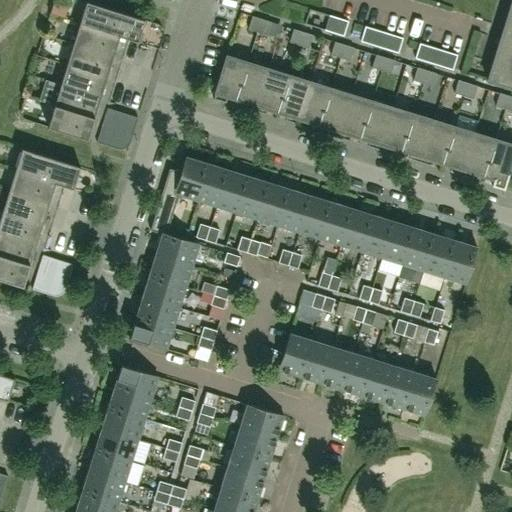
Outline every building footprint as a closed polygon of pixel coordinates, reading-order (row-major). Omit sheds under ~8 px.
[(511,88),(511,0),(509,7),(503,26),(499,39),(495,38),(493,43),(498,45),(494,57),(487,80),(511,88)] [(53,1),(49,13),(64,18),(68,6),(53,1)] [(137,41),(144,20),(86,2),(79,23),(137,41)] [(333,33),(338,18),(328,15),(324,30),(333,33)] [(257,32),(261,19),(252,16),(247,29),(257,32)] [(343,36),(348,21),(338,18),(333,33),(343,36)] [(267,35),(271,22),(261,19),(257,32),(267,35)] [(113,56),(119,36),(128,39),(137,42),(137,41),(79,23),(73,44),(113,56)] [(369,44),(374,29),(365,26),(360,41),(369,44)] [(298,45),(302,32),(293,29),(289,42),(298,45)] [(379,47),(383,32),(374,29),(369,44),(379,47)] [(308,48),(312,35),(302,32),(298,45),(308,48)] [(388,50),(393,35),(383,32),(379,47),(388,50)] [(398,53),(402,38),(393,35),(388,50),(398,53)] [(339,58),(344,44),(334,41),(330,55),(339,58)] [(424,61),(428,46),(419,43),(414,58),(424,61)] [(106,77),(113,56),(73,44),(66,64),(106,77)] [(349,61),(353,47),(344,44),(339,58),(349,61)] [(433,64),(438,49),(428,46),(424,61),(433,64)] [(443,67),(447,52),(438,49),(433,64),(443,67)] [(452,70),(457,55),(447,52),(443,67),(452,70)] [(381,70),(385,57),(375,54),(371,68),(381,70)] [(236,99),(247,62),(226,56),(213,98),(225,102),(227,96),(236,99)] [(390,73),(394,60),(385,57),(381,70),(390,73)] [(257,106),(268,69),(247,62),(236,99),(257,106)] [(100,97),(106,77),(66,64),(60,85),(100,97)] [(422,83),(426,70),(416,67),(412,80),(422,83)] [(277,112),(289,75),(268,69),(257,106),(277,112)] [(431,86),(436,73),(426,70),(422,83),(431,86)] [(298,119),(310,82),(289,75),(277,112),(298,119)] [(463,96),(467,83),(458,80),(454,93),(463,96)] [(319,125),(330,88),(310,82),(298,119),(319,125)] [(473,99),(477,86),(467,83),(463,96),(473,99)] [(93,118),(100,97),(60,85),(53,106),(93,118)] [(398,102),(409,105),(413,91),(403,87),(398,102)] [(338,137),(351,94),(330,88),(319,125),(328,128),(326,134),(338,137)] [(504,109),(508,96),(499,93),(495,106),(504,109)] [(360,138),(372,101),(351,94),(338,137),(348,141),(350,135),(360,138)] [(381,144),(392,107),(372,101),(360,138),(381,144)] [(87,139),(93,118),(53,106),(47,127),(87,139)] [(402,151),(413,114),(392,107),(381,144),(402,151)] [(117,122),(120,112),(107,108),(104,118),(117,122)] [(134,127),(137,117),(124,113),(121,123),(134,127)] [(422,157),(434,120),(413,114),(402,151),(422,157)] [(114,132),(117,122),(104,118),(101,128),(114,132)] [(443,164),(455,127),(434,120),(422,157),(443,164)] [(131,137),(134,127),(121,123),(118,133),(131,137)] [(464,170),(475,133),(455,127),(443,164),(464,170)] [(112,138),(114,132),(101,128),(96,142),(109,146),(112,138)] [(129,144),(130,142),(131,137),(118,133),(116,140),(112,138),(109,146),(118,149),(120,149),(122,149),(125,148),(127,147),(128,145),(129,144)] [(484,176),(496,140),(475,133),(464,170),(484,176)] [(503,188),(511,159),(511,144),(496,140),(484,176),(493,179),(491,185),(503,188)] [(73,188),(79,167),(21,148),(14,170),(73,188)] [(150,230),(161,234),(162,233),(166,234),(178,195),(195,200),(207,163),(185,157),(180,172),(169,168),(150,230)] [(227,170),(207,163),(195,200),(216,207),(227,170)] [(48,203),(54,183),(64,186),(73,189),(73,188),(14,170),(8,190),(48,203)] [(237,213),(248,176),(227,170),(216,207),(237,213)] [(257,219),(269,182),(248,176),(237,213),(257,219)] [(278,226),(289,189),(269,182),(257,219),(278,226)] [(299,232),(310,195),(289,189),(278,226),(299,232)] [(42,224),(48,203),(8,190),(2,211),(42,224)] [(319,239),(331,202),(310,195),(299,232),(319,239)] [(340,245),(352,208),(331,202),(319,239),(340,245)] [(361,252),(372,215),(352,208),(340,245),(361,252)] [(0,233),(35,244),(42,224),(2,211),(0,216),(0,233)] [(198,223),(199,224),(195,237),(204,239),(208,226),(211,215),(202,212),(198,223)] [(382,258),(393,221),(372,215),(361,252),(382,258)] [(402,265),(414,228),(393,221),(382,258),(402,265)] [(215,243),(219,230),(208,226),(204,239),(215,243)] [(178,227),(175,237),(184,240),(187,230),(178,227)] [(423,271),(435,234),(414,228),(402,265),(423,271)] [(0,256),(29,265),(35,244),(0,233),(0,256)] [(161,234),(155,254),(192,265),(199,244),(184,240),(175,237),(166,234),(162,233),(161,234)] [(444,277),(455,240),(435,234),(423,271),(444,277)] [(246,253),(250,239),(241,236),(236,250),(246,253)] [(256,255),(260,242),(250,239),(246,253),(256,255)] [(465,284),(476,247),(455,240),(444,277),(465,284)] [(287,265),(292,252),(282,249),(278,262),(287,265)] [(236,266),(239,256),(226,252),(223,262),(236,266)] [(297,268),(301,255),(292,252),(287,265),(297,268)] [(185,286),(192,265),(155,254),(148,275),(185,286)] [(52,269),(55,259),(42,255),(39,265),(52,269)] [(0,279),(22,286),(29,265),(0,256),(0,279)] [(70,274),(73,265),(73,264),(60,260),(56,270),(70,274)] [(49,278),(52,269),(39,265),(36,274),(49,278)] [(223,267),(221,275),(231,277),(233,270),(223,267)] [(67,284),(70,274),(56,270),(54,280),(67,284)] [(327,288),(331,275),(321,272),(317,285),(327,288)] [(45,293),(47,285),(49,278),(36,274),(32,289),(45,293)] [(179,307),(185,286),(148,275),(142,296),(179,307)] [(336,291),(340,278),(331,275),(327,288),(336,291)] [(64,291),(65,289),(67,284),(54,280),(51,286),(47,285),(45,293),(53,296),(55,296),(57,296),(59,295),(61,294),(62,294),(63,293),(64,292),(64,291)] [(226,299),(229,290),(216,285),(213,295),(226,299)] [(368,301),(372,288),(363,285),(358,298),(368,301)] [(377,304),(382,291),(372,288),(368,301),(377,304)] [(320,309),(324,296),(315,293),(311,306),(320,309)] [(223,309),(226,299),(213,295),(210,305),(223,309)] [(172,328),(179,307),(142,296),(136,316),(172,328)] [(330,312),(334,299),(324,296),(320,309),(330,312)] [(409,314),(413,301),(404,298),(400,311),(409,314)] [(419,317),(423,304),(413,301),(409,314),(419,317)] [(361,322),(366,309),(356,306),(352,319),(361,322)] [(439,323),(443,310),(434,307),(430,320),(439,323)] [(371,325),(375,312),(366,309),(361,322),(371,325)] [(166,349),(172,328),(136,316),(129,338),(166,349)] [(403,335),(407,322),(397,319),(393,332),(403,335)] [(412,338),(416,325),(407,322),(403,335),(412,338)] [(213,340),(216,331),(203,327),(200,336),(213,340)] [(433,344),(437,331),(427,328),(423,341),(433,344)] [(299,377),(310,340),(289,333),(278,370),(299,377)] [(210,350),(213,340),(200,336),(197,346),(210,350)] [(320,383),(331,346),(310,340),(299,377),(320,383)] [(341,390),(352,353),(331,346),(320,383),(341,390)] [(361,396),(373,359),(352,353),(341,390),(361,396)] [(382,402),(394,366),(373,359),(361,396),(382,402)] [(151,398),(157,376),(120,365),(114,386),(151,398)] [(403,409),(414,372),(394,366),(382,402),(403,409)] [(424,416),(436,379),(414,372),(403,409),(424,416)] [(0,396),(7,399),(14,378),(0,373),(0,396)] [(144,418),(151,398),(114,386),(107,407),(144,418)] [(191,410),(194,401),(181,397),(178,406),(191,410)] [(212,417),(215,407),(202,403),(199,413),(212,417)] [(276,437),(283,415),(246,404),(240,425),(276,437)] [(188,420),(191,410),(178,406),(175,416),(188,420)] [(138,439),(144,418),(107,407),(101,428),(138,439)] [(209,427),(212,417),(199,413),(196,422),(209,427)] [(270,458),(276,437),(240,425),(233,446),(270,458)] [(131,460),(138,439),(101,428),(94,448),(131,460)] [(178,452),(181,443),(168,439),(165,448),(178,452)] [(199,459),(202,449),(189,445),(186,454),(199,459)] [(264,478),(270,458),(233,446),(227,467),(264,478)] [(125,481),(131,460),(94,448),(88,469),(125,481)] [(175,462),(178,452),(165,448),(162,458),(175,462)] [(196,468),(199,459),(186,454),(183,464),(196,468)] [(257,499),(264,478),(227,467),(220,488),(257,499)] [(118,501),(125,481),(88,469),(82,490),(118,501)] [(169,495),(172,485),(159,481),(156,490),(169,495)] [(183,499),(186,489),(172,485),(169,495),(183,499)] [(225,511),(253,511),(257,499),(220,488),(214,508),(225,511)] [(79,511),(115,511),(118,501),(82,490),(75,511),(79,511)] [(166,504),(169,495),(156,490),(153,500),(166,504)] [(180,508),(183,499),(169,495),(166,504),(180,508)]
